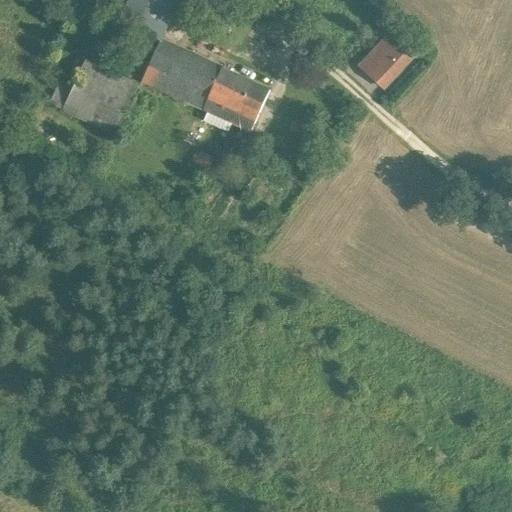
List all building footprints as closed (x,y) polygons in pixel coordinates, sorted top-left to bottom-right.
[(161,40),(179,0),(129,0),(119,22),(160,41),(161,40)] [(384,90),(415,56),(391,33),(359,67),(384,90)] [(204,111),(223,69),(161,40),(160,41),(141,82),(204,111)] [(116,136),(140,86),(86,61),(73,89),(60,82),(50,104),(116,136)] [(233,124),(252,82),(223,69),(204,111),(233,124)] [(253,164),(265,138),(252,131),(270,91),(252,82),(233,124),(242,128),(230,153),(253,164)] [(208,170),(213,159),(201,153),(196,165),(208,170)] [(256,177),(267,182),(272,171),(261,166),(256,177)]
